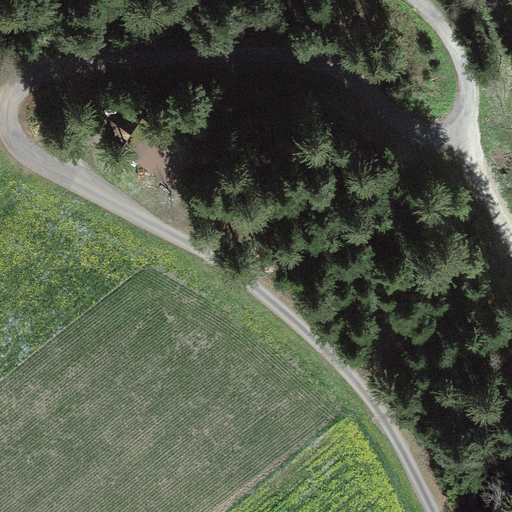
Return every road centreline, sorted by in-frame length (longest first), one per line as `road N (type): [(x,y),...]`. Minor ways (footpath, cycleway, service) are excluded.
road 1 (track): [(433,511),(377,404),(324,348),(243,277),(40,161),(18,145),(7,121),(21,83),(45,73),(280,59),(326,69),(401,134),(429,138),(454,129),(466,111),(468,74),(451,35),(416,0)]
road 2 (track): [(454,129),(511,249)]
